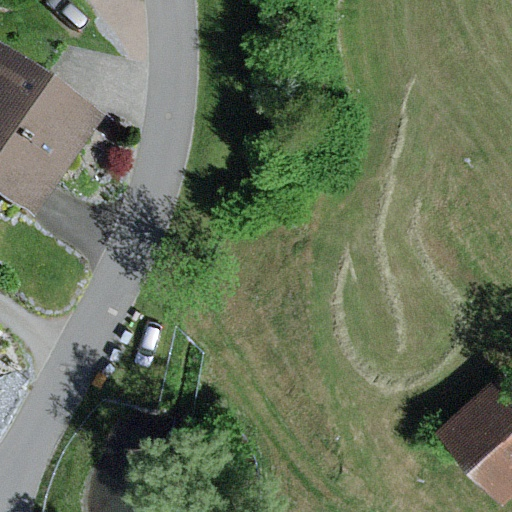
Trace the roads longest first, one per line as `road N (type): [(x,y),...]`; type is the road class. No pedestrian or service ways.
road 1 (residential): [(74,361),(144,220),(178,97),(176,0)]
road 2 (residential): [(0,486),(74,361)]
